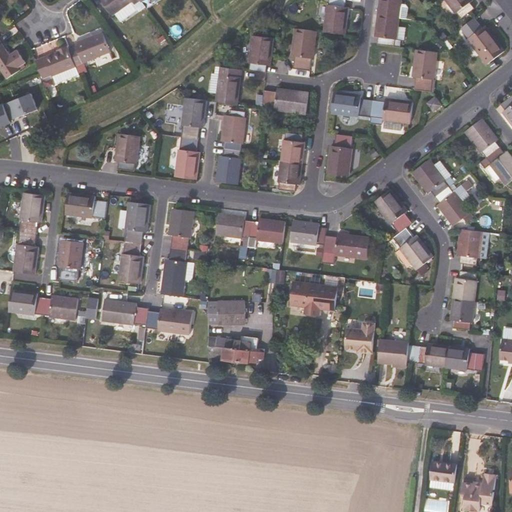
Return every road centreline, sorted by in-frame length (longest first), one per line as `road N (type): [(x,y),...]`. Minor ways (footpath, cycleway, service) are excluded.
road 1 (tertiary): [(511,421),(0,355)]
road 2 (residential): [(437,334),(450,245),(386,165)]
